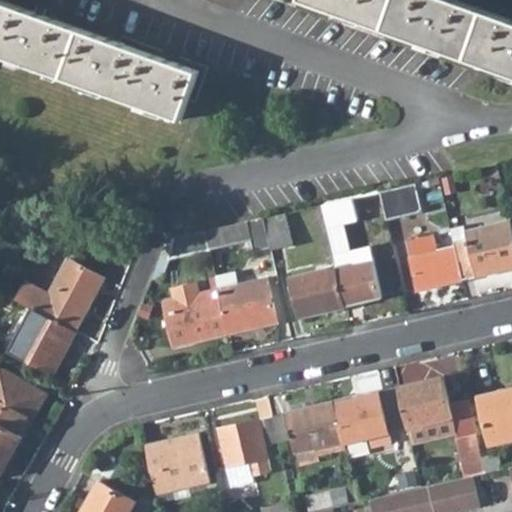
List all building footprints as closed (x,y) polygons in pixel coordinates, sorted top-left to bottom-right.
[(0,0),(0,54),(182,119),(199,71),(0,0)] [(511,19),(457,0),(305,0),(511,73),(511,19)] [(416,183),(381,191),(384,206),(387,219),(423,210),(416,183)] [(322,204),(326,219),(384,206),(381,191),(322,204)] [(285,213),(265,217),(271,247),(272,249),(292,245),(285,213)] [(255,251),(271,247),(265,217),(207,230),(210,249),(252,239),(255,251)] [(511,267),(511,225),(511,220),(466,230),(468,239),(455,242),(455,246),(463,279),(511,267)] [(451,228),(455,242),(468,239),(466,230),(465,225),(451,228)] [(174,238),(169,258),(210,249),(207,230),(174,238)] [(418,289),(463,279),(455,246),(436,250),(433,235),(407,241),(418,289)] [(372,249),(335,258),(337,267),(337,269),(374,261),(372,249)] [(28,280),(18,298),(34,307),(77,331),(106,277),(69,257),(50,292),(28,280)] [(374,261),(337,269),(344,300),(358,297),(359,303),(383,296),(374,261)] [(345,306),(344,300),(337,269),(337,267),(290,278),(299,317),(345,306)] [(216,275),(219,288),(229,333),(278,322),(268,277),(239,283),(236,271),(216,275)] [(175,345),(229,333),(219,288),(200,292),(197,281),(172,287),(175,297),(165,299),(175,345)] [(344,300),(345,306),(359,303),(358,297),(344,300)] [(53,375),(77,331),(34,307),(10,351),(53,375)] [(0,422),(23,436),(48,393),(0,365),(0,422)] [(444,376),(400,386),(409,428),(413,445),(457,435),(458,439),(468,436),(477,434),(469,400),(450,404),(444,376)] [(391,432),(409,428),(400,386),(336,401),(345,440),(346,443),(370,437),(380,434),(384,450),(395,448),(391,432)] [(511,388),(481,395),(492,444),(511,439),(511,388)] [(296,452),(345,440),(336,401),(273,416),(279,441),(293,437),(296,452)] [(265,444),(279,441),(273,416),(219,428),(231,479),(271,469),(265,444)] [(0,475),(23,436),(0,422),(0,475)] [(146,445),(157,493),(211,481),(200,432),(146,445)] [(370,437),(374,452),(384,450),(380,434),(370,437)] [(468,436),(473,459),(482,457),(477,434),(468,436)] [(345,440),(296,452),(299,464),(319,459),(318,454),(347,447),(346,443),(345,440)] [(500,453),(482,457),(486,471),(502,467),(500,453)] [(466,476),(473,474),(486,471),(482,457),(473,459),(463,461),(466,476)] [(371,498),(374,511),(457,511),(481,507),(473,474),(466,476),(423,486),(418,487),(401,491),(371,498)] [(100,480),(82,511),(130,511),(137,501),(100,480)] [(399,484),(401,491),(418,487),(416,480),(399,484)] [(359,501),(355,485),(346,487),(349,503),(359,501)] [(307,496),(309,511),(310,511),(334,506),(349,503),(346,487),(307,496)] [(263,507),(263,511),(288,511),(286,501),(263,507)]
